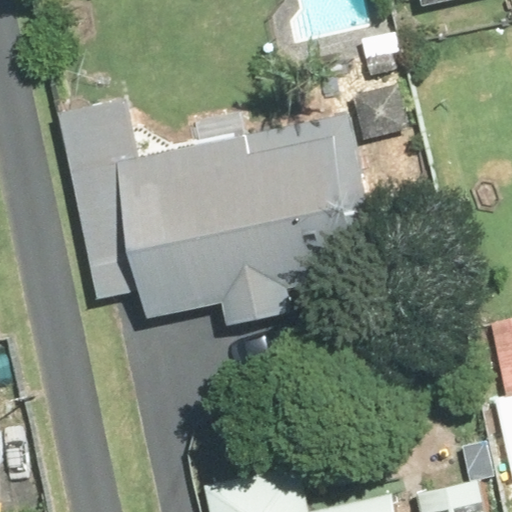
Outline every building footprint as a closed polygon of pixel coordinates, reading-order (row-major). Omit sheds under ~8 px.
[(401,27),(362,39),(375,82),(414,71),(401,27)] [(115,296),(157,286),(165,318),(230,303),(234,323),(311,304),(307,287),(394,266),(365,143),(359,115),(254,140),(250,125),(200,137),(201,143),(151,155),(137,96),(71,111),(115,296)] [(511,393),(503,395),(511,440),(511,319),(499,322),(511,393)] [(309,463),(218,484),(224,511),(410,511),(405,490),(319,509),(309,463)] [(498,511),(493,477),(428,488),(432,511),(498,511)]
